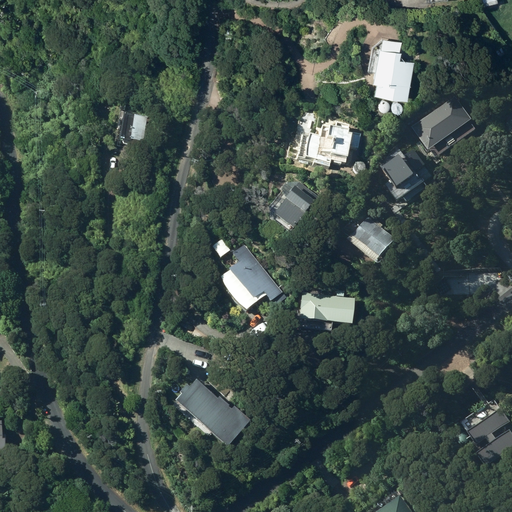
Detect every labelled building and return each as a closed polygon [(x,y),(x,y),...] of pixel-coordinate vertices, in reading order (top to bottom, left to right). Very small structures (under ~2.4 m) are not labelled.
[(377,40),(371,73),(375,74),(373,88),(407,94),(414,57),(399,54),(400,44),(399,44),(401,33),(382,30),(380,41),(377,40)] [(416,127),(434,152),(478,121),(460,96),(416,127)] [(145,141),(150,114),(138,112),(137,115),(127,114),(123,137),(145,141)] [(320,123),(318,135),(307,133),(303,156),(312,158),(311,163),(328,166),(329,158),(344,161),(347,145),(357,147),(359,132),(346,130),(348,123),(334,121),(334,124),(327,122),(326,125),(320,123)] [(487,131),(477,141),(484,148),(494,138),(487,131)] [(427,157),(417,143),(386,165),(396,179),(427,157)] [(272,212),(291,226),(315,195),(296,180),(272,212)] [(349,238),(377,261),(396,238),(382,227),(384,225),(361,206),(342,229),(350,236),(349,238)] [(229,249),(221,238),(210,246),(219,257),(229,249)] [(285,297),(243,244),(232,253),(237,259),(227,267),(228,269),(217,278),(242,310),(264,293),(270,301),(273,298),(277,304),(285,297)] [(299,318),(350,323),(353,298),(301,292),(299,318)] [(175,405),(227,451),(249,427),(197,381),(175,405)] [(466,439),(475,452),(511,427),(501,414),(466,439)] [(511,436),(478,460),(488,473),(511,455),(511,436)] [(376,511),(413,511),(401,495),(376,511)]
